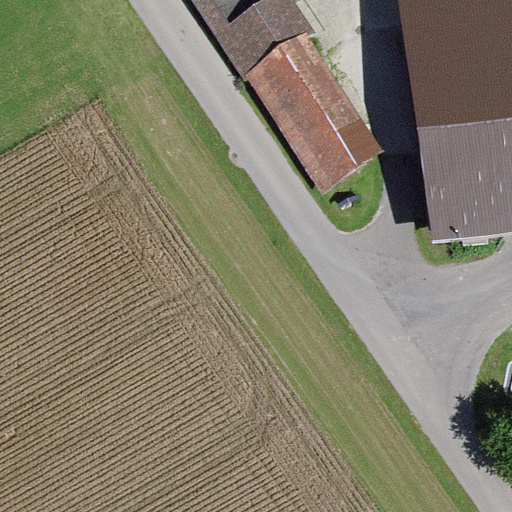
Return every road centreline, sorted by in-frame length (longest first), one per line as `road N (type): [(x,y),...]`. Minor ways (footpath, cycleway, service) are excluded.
road 1 (unclassified): [(507,511),(152,0)]
road 2 (track): [(511,295),(389,342)]
